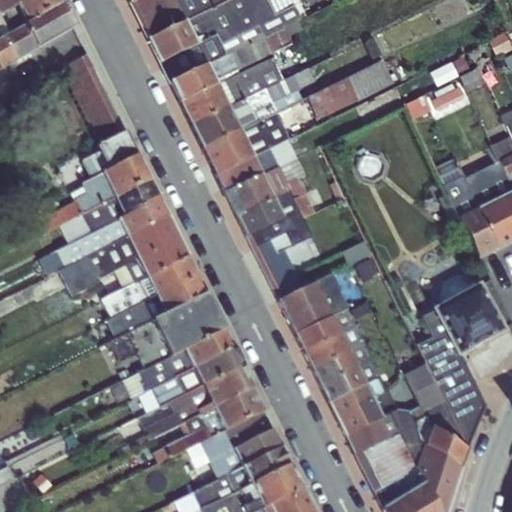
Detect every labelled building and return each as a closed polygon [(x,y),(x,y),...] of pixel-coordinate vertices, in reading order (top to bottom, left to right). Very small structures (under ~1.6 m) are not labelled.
[(26,24),(60,4),(58,0),(0,0),(0,14),(15,6),(26,24)] [(135,0),(130,3),(148,39),(184,21),(226,0),(135,0)] [(216,35),(224,54),(297,21),(300,19),(294,8),(274,16),(266,0),(226,0),(184,21),(196,45),(216,35)] [(294,8),(300,19),(307,16),(298,0),(266,0),(274,16),(294,8)] [(370,59),(471,12),(465,0),(446,0),(361,40),(370,59)] [(0,37),(0,69),(72,27),(60,4),(26,24),(1,37),(0,37)] [(0,35),(1,37),(26,24),(15,6),(0,14),(0,35)] [(196,45),(184,21),(148,39),(159,63),(196,45)] [(205,65),(215,85),(270,59),(273,57),(271,53),(292,43),(288,36),(301,30),(297,21),(224,54),(205,65)] [(488,40),(494,59),(511,52),(511,48),(506,33),(488,40)] [(196,45),(159,63),(169,82),(170,82),(205,65),(224,54),(216,35),(196,45)] [(62,68),(100,146),(124,132),(86,54),(62,68)] [(435,87),(469,72),(463,58),(429,73),(435,87)] [(270,59),(215,85),(226,107),(227,108),(281,80),(270,59)] [(308,97),(318,119),(392,83),(382,60),(308,97)] [(179,102),(215,85),(205,65),(170,82),(179,102)] [(281,80),(227,108),(239,131),(275,112),(301,99),(297,90),(313,81),(307,68),(281,80)] [(0,101),(13,95),(0,69),(0,101)] [(464,92),(465,91),(483,83),(477,69),(458,78),(464,90),(464,92)] [(447,83),(453,95),(464,90),(458,78),(447,83)] [(190,124),(226,107),(215,85),(179,102),(190,124)] [(405,105),(412,120),(430,110),(423,96),(405,105)] [(190,124),(201,148),(239,131),(227,108),(226,107),(190,124)] [(511,110),(500,117),(509,137),(511,135),(511,110)] [(239,131),(252,157),(269,148),(288,139),(275,112),(239,131)] [(201,148),(214,175),(252,157),(239,131),(201,148)] [(114,198),(149,181),(124,132),(100,146),(96,148),(98,152),(106,170),(101,172),(102,173),(114,197),(114,198)] [(511,142),(509,137),(492,145),(499,161),(511,154),(511,172),(505,176),(511,190),(511,142)] [(296,158),(288,139),(269,148),(278,167),(284,164),(296,158)] [(511,154),(499,161),(492,145),(490,143),(477,149),(481,159),(485,168),(481,170),(487,184),(491,182),(505,176),(511,172),(511,154)] [(252,157),(261,175),(278,167),(269,148),(252,157)] [(366,181),(385,169),(372,151),(354,164),(366,181)] [(80,161),(90,180),(102,173),(101,172),(106,170),(98,152),(80,161)] [(261,175),(252,157),(214,175),(236,217),(273,199),(261,175)] [(284,164),(293,182),(296,181),(299,181),(305,178),(296,158),(284,164)] [(473,174),(487,204),(498,199),(491,182),(487,184),(481,170),(485,168),(481,159),(472,163),(476,172),(473,174)] [(288,191),(302,218),(313,213),(311,207),(304,194),(303,194),(296,181),(293,182),(284,164),(278,167),(261,175),(273,199),(288,191)] [(439,178),(458,218),(476,209),(477,209),(462,177),(461,178),(457,169),(439,178)] [(81,214),(114,197),(102,173),(90,180),(82,183),(88,195),(21,229),(28,241),(81,214)] [(498,199),(511,192),(511,190),(505,176),(491,182),(498,199)] [(123,216),(158,199),(149,181),(114,198),(123,216)] [(245,235),(277,300),(303,288),(284,248),(291,245),(291,246),(311,236),(302,218),(288,191),(273,199),(282,217),(245,235)] [(311,207),(313,213),(339,200),(335,192),(323,198),(324,201),(311,207)] [(511,241),(511,192),(498,199),(487,204),(477,209),(476,209),(495,249),(511,241)] [(91,232),(117,219),(123,216),(114,198),(114,197),(81,214),(91,232)] [(117,219),(126,237),(167,216),(158,199),(123,216),(117,219)] [(282,217),(273,199),(236,217),(245,235),(282,217)] [(495,249),(476,209),(458,218),(477,258),(495,249)] [(146,277),(187,257),(167,216),(126,237),(146,277)] [(56,250),(65,267),(126,237),(117,219),(91,232),(56,250)] [(146,277),(126,237),(65,267),(56,271),(67,291),(76,286),(78,291),(108,276),(117,292),(146,277)] [(346,267),(370,257),(364,243),(340,253),(346,267)] [(56,271),(65,267),(56,250),(36,259),(45,277),(56,271)] [(146,277),(155,295),(196,275),(187,257),(146,277)] [(360,285),(379,277),(371,259),(353,267),(360,285)] [(164,314),(206,294),(196,275),(155,295),(164,314)] [(314,282),(323,300),(338,293),(329,275),(314,282)] [(110,318),(122,312),(155,295),(146,277),(117,292),(101,300),(110,318)] [(277,300),(294,334),(331,316),(323,300),(314,282),(303,288),(277,300)] [(488,282),(477,288),(501,331),(511,325),(488,282)] [(424,364),(465,449),(483,407),(457,355),(501,331),(477,288),(434,311),(422,317),(431,338),(415,346),(424,364)] [(169,356),(183,350),(224,329),(206,294),(164,314),(152,321),(169,356)] [(137,315),(142,325),(152,321),(164,314),(155,295),(122,312),(126,320),(137,315)] [(102,322),(110,318),(101,300),(96,303),(103,318),(101,319),(102,322)] [(346,308),(331,316),(340,333),(354,326),(346,308)] [(126,320),(122,312),(110,318),(102,322),(108,342),(142,325),(137,315),(126,320)] [(294,334),(302,350),(340,333),(331,316),(294,334)] [(161,361),(169,356),(152,321),(142,325),(108,342),(119,362),(134,354),(142,370),(161,361)] [(340,333),(348,350),(363,343),(354,326),(340,333)] [(183,350),(193,368),(232,347),(224,329),(183,350)] [(348,350),(340,333),(302,350),(312,369),(348,350)] [(356,367),(371,360),(363,343),(348,350),(356,367)] [(193,368),(201,385),(241,366),(232,347),(193,368)] [(145,392),(193,368),(183,350),(169,356),(161,361),(165,369),(140,382),(145,392)] [(312,369),(319,384),(356,367),(348,350),(312,369)] [(365,384),(379,377),(371,360),(356,367),(365,384)] [(165,369),(161,361),(142,370),(120,381),(130,401),(137,396),(145,392),(140,382),(165,369)] [(403,376),(410,389),(419,407),(426,410),(432,426),(465,449),(424,364),(403,376)] [(201,385),(213,408),(251,389),(241,366),(201,385)] [(319,384),(328,403),(365,384),(356,367),(319,384)] [(146,413),(201,385),(193,368),(145,392),(137,396),(146,413)] [(379,377),(365,384),(371,397),(386,390),(379,377)] [(328,403),(335,416),(371,397),(365,384),(328,403)] [(213,408),(201,385),(146,413),(137,418),(142,427),(145,435),(147,440),(183,422),(183,423),(213,408)] [(213,408),(224,430),(262,411),(251,389),(213,408)] [(408,412),(414,424),(418,442),(423,445),(425,446),(432,426),(426,410),(419,407),(410,389),(403,393),(411,411),(408,412)] [(371,397),(382,418),(389,414),(396,411),(386,390),(371,397)] [(335,416),(345,437),(379,420),(382,418),(371,397),(335,416)] [(208,438),(224,430),(213,408),(183,423),(189,434),(152,453),(157,464),(177,454),(208,438)] [(231,442),(234,448),(271,430),(262,411),(224,430),(208,438),(177,454),(183,466),(201,457),(203,454),(231,442)] [(389,414),(399,434),(415,466),(423,445),(418,442),(414,424),(408,412),(396,411),(389,414)] [(379,420),(389,439),(399,434),(389,414),(382,418),(379,420)] [(345,437),(355,456),(389,439),(379,420),(345,437)] [(35,426),(6,442),(13,456),(42,440),(35,426)] [(432,426),(425,446),(458,467),(465,449),(432,426)] [(237,457),(242,467),(280,448),(271,430),(234,448),(233,449),(237,457)] [(355,456),(381,509),(404,495),(423,483),(415,466),(399,434),(389,439),(355,456)] [(128,450),(147,440),(145,435),(126,445),(125,445),(128,450)] [(123,439),(113,444),(118,455),(128,450),(125,445),(126,445),(123,439)] [(231,442),(203,454),(211,470),(237,457),(233,449),(234,448),(231,442)] [(423,483),(438,511),(445,511),(458,467),(425,446),(423,445),(415,466),(423,483)] [(250,485),(250,486),(289,466),(280,448),(242,467),(241,468),(250,485)] [(242,467),(237,457),(211,470),(198,476),(204,486),(241,468),(242,467)] [(262,509),(273,504),(300,489),(289,466),(250,486),(257,499),(261,508),(262,509)] [(0,470),(0,484),(13,478),(7,467),(0,470)] [(192,511),(199,509),(239,490),(250,485),(241,468),(204,486),(170,504),(173,511),(192,511)] [(13,478),(0,484),(0,511),(24,497),(17,475),(13,478)] [(438,511),(423,483),(404,495),(413,511),(438,511)] [(250,485),(239,490),(242,496),(248,493),(252,502),(257,499),(250,486),(250,485)] [(311,511),(300,489),(273,504),(277,511),(311,511)] [(243,511),(241,507),(252,502),(248,493),(242,496),(239,490),(199,509),(200,511),(243,511)] [(413,511),(404,495),(381,509),(382,511),(413,511)] [(28,511),(26,501),(24,497),(0,511),(28,511)] [(261,508),(257,499),(252,502),(241,507),(243,511),(253,511),(256,511),(261,508)]
